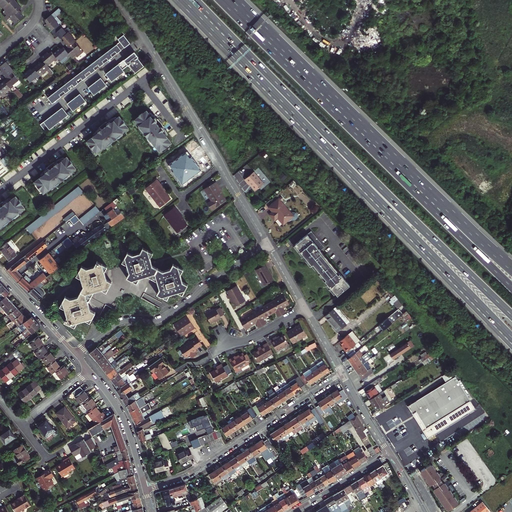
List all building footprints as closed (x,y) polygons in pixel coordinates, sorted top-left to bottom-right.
[(5,16),(13,26),(24,16),(19,9),(21,7),(19,6),(14,0),(0,0),(0,3),(0,4),(2,6),(4,5),(6,8),(4,10),(8,14),(5,16)] [(54,14),(47,20),(48,21),(49,22),(47,24),(52,30),(60,24),(64,21),(59,16),(64,11),(61,8),(54,14)] [(60,24),(52,30),(58,36),(59,35),(60,37),(61,38),(63,37),(63,36),(64,35),(69,31),(67,28),(65,29),(60,24)] [(120,42),(48,98),(52,104),(131,43),(124,35),(125,34),(123,30),(115,36),(120,42)] [(73,33),(70,30),(69,31),(64,35),(63,36),(63,37),(64,39),(65,40),(64,41),(69,47),(76,42),(77,41),(72,35),(73,33)] [(70,49),(67,51),(71,56),(78,64),(79,62),(74,56),(75,55),(77,57),(83,52),(76,42),(69,47),(70,49)] [(60,48),(54,53),(59,59),(62,63),(71,56),(67,51),(64,48),(61,50),(60,48)] [(55,63),(59,59),(54,53),(52,51),(51,53),(49,54),(48,53),(41,58),(45,62),(48,66),(54,61),(55,63)] [(135,51),(118,64),(122,69),(128,65),(134,73),(144,65),(138,57),(139,57),(135,51)] [(2,71),(6,77),(12,72),(14,70),(8,64),(10,62),(8,60),(0,66),(2,68),(3,69),(2,71)] [(41,63),(35,68),(41,76),(47,71),(50,75),(53,72),(48,66),(45,62),(44,63),(42,64),(41,63)] [(118,64),(106,74),(112,81),(124,72),(122,69),(118,64)] [(41,76),(35,68),(33,69),(32,71),(30,68),(24,74),(30,82),(37,77),(38,78),(41,76)] [(7,80),(5,81),(11,88),(14,86),(14,87),(15,86),(17,86),(20,83),(20,81),(12,72),(6,77),(8,79),(7,80)] [(101,78),(88,88),(94,95),(107,85),(101,78)] [(0,93),(1,95),(4,99),(7,96),(5,95),(12,89),(5,81),(5,80),(0,84),(0,93)] [(19,98),(23,95),(17,88),(14,91),(19,98)] [(80,94),(67,104),(73,111),(86,102),(80,94)] [(62,108),(40,124),(45,131),(48,129),(49,130),(68,115),(62,108)] [(157,121),(148,109),(136,118),(140,124),(146,131),(152,139),(160,151),(173,142),(167,134),(168,133),(165,129),(164,130),(160,125),(161,124),(158,120),(157,121)] [(96,150),(129,124),(119,112),(111,118),(110,118),(107,120),(107,121),(102,126),(101,125),(98,128),(99,129),(87,138),(96,150)] [(76,155),(86,167),(91,162),(82,150),(76,155)] [(44,192),(77,166),(67,154),(59,160),(58,159),(55,162),(55,163),(50,167),(50,166),(46,169),(47,170),(35,179),(44,192)] [(0,176),(9,169),(0,156),(0,176)] [(254,172),(244,180),(250,186),(254,191),(264,183),(254,172)] [(161,184),(157,179),(145,188),(160,207),(170,199),(163,190),(164,189),(161,184)] [(211,208),(224,200),(219,191),(221,190),(216,181),(204,189),(211,200),(207,203),(211,208)] [(78,185),(26,228),(30,233),(79,194),(80,195),(84,192),(78,185)] [(0,226),(26,206),(16,194),(8,200),(7,199),(4,202),(5,203),(0,207),(0,226)] [(279,199),(279,198),(268,207),(273,213),(270,215),(275,221),(276,220),(278,219),(283,225),(287,222),(289,221),(291,221),(292,221),(294,221),(295,221),(296,220),(296,219),(297,218),(297,217),(297,216),(297,215),(296,214),(295,213),(294,213),(293,213),(292,213),(291,213),(281,201),(284,199),(282,197),(279,199)] [(117,206),(113,201),(104,208),(107,212),(112,219),(108,222),(111,226),(124,217),(121,212),(117,215),(113,209),(117,206)] [(85,223),(100,211),(95,206),(81,217),(78,220),(82,225),(85,223)] [(163,215),(177,233),(186,226),(177,215),(178,214),(173,207),(163,215)] [(72,216),(74,214),(72,211),(62,218),(65,222),(69,219),(69,218),(72,216)] [(112,219),(107,212),(103,215),(108,222),(112,219)] [(69,219),(72,224),(78,219),(74,214),(72,216),(69,218),(69,219)] [(79,251),(95,238),(111,226),(108,222),(104,225),(103,224),(96,227),(95,227),(92,230),(88,234),(84,237),(80,239),(80,240),(74,245),(79,251)] [(313,229),(296,243),(304,254),(306,253),(308,255),(307,256),(312,263),(314,262),(327,278),(330,281),(328,283),(336,292),(338,291),(340,293),(351,283),(322,248),(326,245),(313,229)] [(67,237),(61,242),(67,249),(73,244),(67,237)] [(11,275),(15,271),(47,246),(42,240),(16,262),(6,270),(11,275)] [(5,257),(14,250),(13,248),(8,242),(0,248),(0,249),(2,253),(5,257)] [(180,275),(183,269),(172,264),(170,268),(163,271),(152,265),(149,257),(152,252),(142,248),(139,252),(132,254),(126,252),(121,262),(126,264),(128,272),(126,277),(137,283),(140,278),(146,275),(157,281),(159,289),(156,294),(167,300),(169,294),(178,292),(182,294),(187,284),(182,282),(180,275)] [(14,250),(5,257),(7,259),(9,261),(13,258),(17,254),(14,250)] [(56,269),(62,264),(60,261),(57,258),(54,261),(48,253),(39,259),(45,266),(51,273),(56,269)] [(86,268),(80,265),(75,276),(80,279),(82,285),(76,296),(69,299),(64,296),(58,307),(64,310),(66,316),(63,321),(73,327),(76,322),(83,320),(89,323),(94,312),(89,310),(87,302),(92,291),(100,289),(105,292),(110,282),(106,279),(103,271),(106,266),(96,261),(93,266),(86,268)] [(266,267),(264,263),(254,269),(263,284),(272,279),(269,273),(266,267)] [(53,275),(57,271),(56,269),(51,273),(47,277),(28,292),(33,296),(37,300),(47,290),(43,285),(53,276),(53,275)] [(15,271),(11,275),(15,279),(19,275),(15,271)] [(22,278),(19,275),(15,279),(18,282),(28,292),(47,277),(42,272),(41,273),(41,275),(32,282),(25,276),(22,278)] [(245,301),(235,285),(225,291),(227,295),(226,295),(230,302),(231,302),(233,304),(235,307),(245,301)] [(0,300),(6,296),(10,293),(6,289),(0,293),(0,295),(0,300)] [(286,295),(275,301),(283,314),(286,312),(285,310),(284,308),(291,304),(286,295)] [(395,295),(389,299),(397,308),(402,304),(395,295)] [(8,303),(11,301),(9,299),(6,296),(0,300),(0,308),(2,307),(2,308),(8,303)] [(16,307),(11,301),(8,303),(2,308),(5,311),(8,314),(11,312),(16,307)] [(278,314),(279,316),(283,314),(275,301),(264,307),(270,316),(277,312),(278,314)] [(8,314),(12,320),(13,320),(16,318),(22,313),(19,309),(16,307),(11,312),(8,314)] [(264,319),(270,316),(264,307),(255,312),(262,325),(265,324),(266,323),(265,321),(264,319)] [(217,309),(206,315),(211,324),(217,321),(222,318),(221,317),(225,315),(221,308),(217,309)] [(348,326),(336,310),(328,316),(326,318),(332,325),(331,326),(333,329),(338,335),(348,326)] [(256,323),(259,327),(260,326),(262,325),(255,312),(245,318),(247,321),(242,324),(246,331),(252,328),(251,326),(256,323)] [(410,321),(413,319),(412,318),(408,312),(404,316),(409,322),(410,321)] [(16,327),(17,326),(27,319),(24,316),(22,313),(16,318),(13,320),(12,320),(16,327)] [(397,313),(380,327),(384,332),(401,318),(397,313)] [(23,332),(36,321),(34,319),(31,316),(27,319),(17,326),(16,327),(18,330),(19,329),(23,332)] [(194,327),(186,316),(174,324),(182,335),(191,329),(193,328),(194,327)] [(21,333),(26,339),(27,338),(28,337),(35,331),(40,326),(38,323),(36,321),(23,332),(21,333)] [(286,332),(293,343),(302,338),(301,337),(306,334),(300,323),(297,325),(295,326),(295,327),(286,332)] [(118,339),(124,334),(121,330),(115,335),(118,339)] [(43,344),(45,343),(42,340),(40,338),(35,331),(28,337),(27,338),(37,349),(43,344)] [(352,333),(348,337),(352,342),(356,347),(360,343),(352,333)] [(273,338),(270,340),(277,351),(289,344),(282,334),(276,338),(275,337),(273,338)] [(389,335),(378,344),(382,350),(393,340),(389,335)] [(202,344),(197,337),(180,349),(185,357),(189,355),(191,358),(195,355),(193,352),(197,350),(196,349),(199,347),(202,344)] [(346,353),(347,355),(355,348),(356,347),(352,342),(348,337),(340,344),(346,351),(345,352),(346,353)] [(315,341),(304,346),(306,350),(317,344),(315,341)] [(410,341),(389,355),(393,360),(414,346),(410,341)] [(258,362),(273,354),(267,343),(264,345),(264,346),(258,349),(253,353),(258,362)] [(43,357),(49,352),(46,348),(43,344),(37,349),(36,350),(42,358),(43,357)] [(103,345),(99,348),(97,347),(89,353),(93,357),(101,351),(104,349),(105,348),(103,345)] [(101,351),(93,357),(96,361),(104,355),(108,353),(106,351),(111,347),(110,345),(107,347),(105,348),(104,349),(101,351)] [(348,358),(350,360),(359,353),(355,348),(347,355),(346,356),(348,358)] [(12,353),(17,359),(19,358),(22,355),(18,349),(12,353)] [(96,361),(100,365),(108,360),(111,357),(118,352),(117,349),(114,352),(113,351),(112,349),(110,351),(108,353),(104,355),(96,361)] [(432,362),(441,356),(436,350),(426,357),(427,358),(428,357),(429,359),(430,358),(432,362)] [(49,364),(56,359),(56,358),(54,354),(51,351),(49,352),(43,357),(49,364)] [(350,364),(352,367),(363,358),(364,357),(367,354),(365,352),(361,355),(360,354),(361,353),(360,352),(359,353),(350,360),(348,362),(350,364)] [(233,358),(229,360),(236,372),(241,369),(240,368),(249,363),(243,353),(239,356),(239,357),(237,358),(236,357),(233,358)] [(111,357),(108,360),(100,365),(102,368),(103,370),(115,362),(111,357)] [(105,372),(107,374),(118,366),(128,359),(126,357),(117,364),(115,361),(115,362),(103,370),(105,372)] [(26,366),(19,358),(17,359),(13,363),(12,362),(0,370),(0,373),(3,377),(9,385),(14,381),(11,378),(26,366)] [(165,363),(161,358),(150,366),(154,372),(155,371),(161,378),(170,371),(167,368),(164,364),(165,363)] [(363,358),(352,367),(354,369),(356,372),(368,363),(367,361),(366,362),(363,358)] [(372,369),(377,365),(375,362),(376,361),(374,358),(368,363),(356,372),(358,376),(360,378),(372,369)] [(47,366),(53,373),(62,366),(59,362),(56,359),(49,364),(47,366)] [(323,361),(316,365),(323,376),(326,373),(330,371),(323,361)] [(118,366),(107,374),(109,377),(111,379),(118,374),(120,373),(121,375),(122,375),(128,370),(133,367),(131,363),(122,370),(118,366)] [(215,369),(210,372),(216,382),(228,375),(227,374),(231,372),(227,364),(223,366),(221,363),(215,367),(216,367),(215,368),(214,368),(215,369)] [(62,366),(53,373),(57,379),(58,379),(60,379),(61,379),(62,378),(71,371),(68,368),(65,364),(62,366)] [(309,369),(316,380),(319,378),(323,376),(316,365),(309,369)] [(380,369),(377,365),(372,369),(360,378),(362,381),(380,369)] [(313,382),(316,380),(309,369),(303,374),(303,375),(300,376),(305,384),(308,382),(309,384),(313,382)] [(444,374),(448,381),(453,378),(449,371),(444,374)] [(118,374),(111,379),(114,384),(122,378),(126,375),(128,374),(129,376),(130,376),(132,374),(130,372),(122,377),(121,375),(120,373),(118,374)] [(129,383),(136,378),(135,377),(132,379),(130,376),(129,376),(128,374),(126,375),(122,378),(114,384),(118,389),(126,383),(126,384),(128,383),(129,383)] [(304,385),(298,376),(288,383),(295,394),(298,392),(302,390),(300,388),(304,385)] [(441,386),(408,406),(414,415),(417,413),(426,428),(441,419),(470,401),(467,396),(455,377),(453,378),(448,381),(441,386)] [(42,388),(36,380),(19,393),(22,398),(26,402),(39,392),(38,391),(42,388)] [(121,397),(126,393),(132,389),(129,383),(128,383),(126,384),(118,389),(116,390),(118,394),(121,397)] [(224,390),(225,391),(227,393),(233,390),(236,394),(239,392),(234,383),(224,390)] [(295,394),(288,383),(282,387),(289,398),(292,396),(295,394)] [(364,390),(366,394),(372,389),(374,387),(377,386),(375,383),(364,390)] [(81,404),(83,403),(89,397),(80,386),(72,393),(81,404)] [(285,400),(289,398),(282,387),(275,392),(277,395),(282,402),(285,400)] [(365,394),(367,396),(376,390),(374,387),(372,389),(366,394),(365,394)] [(331,395),(336,402),(337,404),(348,397),(343,389),(339,392),(338,390),(334,393),(331,395)] [(376,390),(367,396),(368,399),(370,401),(379,395),(376,390)] [(373,407),(376,412),(393,402),(386,391),(379,395),(370,401),(373,407)] [(125,403),(126,406),(136,400),(141,396),(138,392),(129,397),(123,401),(125,403)] [(282,402),(277,395),(276,396),(273,392),(268,395),(271,399),(270,399),(275,407),(278,404),(282,402)] [(330,407),(336,402),(331,395),(328,397),(325,399),(330,407)] [(83,403),(89,410),(95,405),(97,404),(94,400),(91,396),(89,397),(83,403)] [(136,400),(126,406),(128,409),(130,414),(140,408),(143,406),(146,405),(147,405),(142,397),(137,401),(136,400)] [(272,409),(275,407),(270,399),(264,403),(268,411),(272,409)] [(324,411),(330,407),(325,399),(322,402),(318,404),(320,406),(317,408),(321,415),(325,413),(324,411)] [(268,411),(264,403),(262,401),(252,407),(257,415),(260,413),(262,415),(265,413),(268,411)] [(147,405),(146,405),(143,406),(140,408),(130,414),(131,416),(132,418),(143,413),(146,411),(151,408),(149,404),(148,404),(147,405)] [(95,405),(87,411),(90,415),(88,417),(91,421),(94,419),(97,423),(108,417),(104,412),(102,413),(99,409),(95,405)] [(76,421),(64,407),(60,410),(57,412),(68,427),(76,421)] [(314,416),(316,420),(320,417),(314,408),(311,411),(309,409),(306,411),(303,413),(308,420),(314,416)] [(251,409),(241,415),(246,423),(251,420),(255,417),(251,409)] [(144,431),(151,428),(150,426),(154,424),(153,422),(164,416),(161,410),(151,416),(149,417),(146,418),(140,421),(143,427),(144,431)] [(146,418),(149,417),(146,411),(143,413),(132,418),(134,421),(135,424),(140,421),(146,418)] [(122,449),(126,447),(115,413),(108,417),(97,423),(88,428),(93,436),(111,425),(118,445),(113,447),(115,452),(116,451),(120,450),(122,449)] [(296,417),(301,425),(308,420),(303,413),(299,415),(296,417)] [(417,413),(414,415),(423,431),(426,428),(417,413)] [(188,421),(191,427),(195,426),(197,431),(205,428),(206,428),(212,426),(208,415),(204,416),(204,415),(188,421)] [(246,423),(241,415),(235,419),(240,427),(243,425),(246,423)] [(290,421),(295,429),(301,425),(296,417),(293,419),(290,421)] [(352,428),(361,442),(365,439),(363,436),(365,435),(367,434),(366,431),(365,432),(356,418),(350,422),(349,423),(350,424),(352,428)] [(55,428),(47,419),(43,422),(39,425),(46,435),(55,428)] [(235,419),(228,424),(233,431),(236,429),(240,427),(235,419)] [(143,427),(140,421),(135,424),(136,427),(138,430),(143,427)] [(288,433),(295,429),(290,421),(286,424),(283,426),(288,433)] [(233,431),(228,424),(221,428),(226,436),(230,434),(233,431)] [(352,428),(350,424),(339,431),(342,434),(342,435),(352,428)] [(206,428),(208,434),(212,433),(214,432),(212,426),(206,428)] [(281,437),(288,433),(283,426),(280,428),(277,430),(281,437)] [(140,441),(154,435),(152,429),(151,429),(151,428),(144,431),(143,427),(138,430),(137,431),(139,436),(140,441)] [(14,432),(11,428),(1,435),(7,443),(16,436),(14,432)] [(271,436),(268,438),(274,446),(283,440),(281,437),(277,430),(273,432),(270,434),(271,436)] [(166,450),(172,448),(165,432),(161,433),(158,434),(166,450)] [(314,445),(321,440),(318,436),(312,441),(313,442),(314,445)] [(84,439),(72,447),(69,448),(74,457),(80,453),(82,458),(91,452),(90,450),(97,446),(93,437),(85,441),(84,439)] [(258,442),(254,444),(259,452),(261,454),(265,461),(276,454),(266,439),(262,441),(261,440),(258,442)] [(310,452),(316,447),(314,445),(313,442),(306,447),(310,452)] [(248,448),(253,456),(259,452),(254,444),(251,446),(248,448)] [(27,451),(23,445),(15,450),(20,458),(18,459),(21,463),(31,457),(27,451)] [(120,450),(116,451),(118,457),(115,459),(116,460),(105,466),(106,470),(112,466),(116,464),(117,463),(119,462),(121,461),(122,460),(129,458),(128,452),(126,447),(122,449),(120,450)] [(306,447),(300,451),(302,454),(303,456),(305,455),(310,452),(306,447)] [(245,450),(242,452),(247,460),(253,456),(248,448),(245,450)] [(298,448),(292,453),(295,458),(302,454),(300,451),(298,448)] [(371,448),(366,451),(371,459),(374,458),(376,456),(373,451),(371,448)] [(355,456),(361,465),(364,464),(367,461),(360,449),(359,449),(353,453),(355,456)] [(186,452),(185,450),(176,455),(180,464),(185,461),(189,459),(190,460),(194,458),(190,450),(186,452)] [(235,457),(240,464),(247,460),(242,452),(239,454),(235,457)] [(286,461),(284,462),(286,465),(295,458),(292,453),(284,458),(286,461)] [(349,462),(353,470),(357,467),(361,465),(355,456),(353,453),(346,458),(349,462)] [(69,471),(75,467),(68,456),(64,459),(64,460),(64,461),(68,469),(62,473),(64,476),(70,472),(69,471)] [(229,461),(234,468),(240,464),(235,457),(232,459),(229,461)] [(113,468),(115,473),(122,468),(131,466),(130,461),(129,458),(122,460),(121,461),(119,462),(117,463),(116,464),(112,466),(113,468)] [(346,458),(340,462),(341,464),(347,474),(350,472),(353,470),(349,462),(346,458)] [(163,460),(152,462),(155,473),(160,471),(165,470),(166,471),(170,469),(168,461),(164,462),(163,460)] [(68,469),(64,461),(60,463),(57,465),(62,473),(68,469)] [(226,463),(223,465),(228,473),(234,468),(229,461),(226,463)] [(340,462),(329,468),(331,471),(336,480),(342,477),(347,474),(341,464),(340,462)] [(381,466),(377,468),(384,479),(387,478),(385,474),(389,472),(384,464),(381,466)] [(448,477),(446,475),(444,477),(443,476),(441,473),(440,473),(438,473),(437,471),(435,471),(435,469),(432,465),(430,464),(421,471),(421,473),(424,477),(425,478),(425,480),(428,484),(430,485),(433,489),(433,491),(436,495),(438,496),(438,498),(441,503),(443,503),(443,505),(446,509),(448,510),(457,504),(458,502),(454,497),(453,496),(452,494),(450,490),(448,490),(448,488),(447,486),(448,484),(448,483),(445,479),(448,477)] [(216,469),(221,477),(228,473),(223,465),(219,467),(216,469)] [(120,478),(133,474),(132,469),(131,466),(122,468),(115,473),(116,475),(115,476),(117,480),(120,479),(120,478)] [(323,474),(330,484),(334,482),(336,480),(331,471),(329,468),(328,466),(321,470),(322,472),(323,474)] [(54,476),(49,468),(42,473),(42,474),(35,478),(37,481),(38,483),(40,482),(46,490),(54,485),(50,478),(54,476)] [(315,468),(313,469),(314,470),(318,476),(325,487),(327,486),(330,484),(323,474),(322,472),(320,473),(317,468),(316,469),(315,468)] [(384,479),(377,468),(374,470),(371,472),(378,483),(384,479)] [(221,477),(216,469),(213,472),(210,474),(215,482),(221,478),(221,477)] [(314,470),(309,473),(311,478),(319,491),(322,489),(325,487),(318,476),(314,470)] [(378,483),(371,472),(368,474),(364,476),(371,487),(378,483)] [(124,491),(137,487),(135,480),(134,473),(133,474),(120,478),(120,479),(121,481),(121,482),(122,485),(124,491)] [(265,473),(259,477),(262,482),(268,478),(265,473)] [(308,478),(305,480),(314,494),(317,492),(319,491),(311,478),(309,473),(306,475),(308,478)] [(371,487),(364,476),(361,478),(358,480),(365,492),(372,488),(371,487)] [(296,485),(305,499),(309,497),(314,494),(305,480),(296,485)] [(365,492),(358,480),(355,482),(351,484),(355,490),(359,496),(365,492)] [(114,488),(116,494),(118,493),(123,491),(124,491),(122,485),(121,482),(121,481),(116,482),(117,485),(114,486),(114,488)] [(111,496),(116,494),(114,488),(114,486),(113,485),(112,486),(111,484),(106,487),(99,493),(103,499),(111,496)] [(188,489),(186,484),(185,484),(163,491),(166,498),(168,505),(173,504),(176,503),(175,499),(174,500),(174,497),(173,494),(188,490),(188,489)] [(352,511),(357,509),(354,505),(348,495),(352,493),(355,490),(351,484),(345,488),(339,492),(345,503),(346,504),(350,510),(350,511),(352,511)] [(95,493),(97,492),(98,492),(95,487),(89,491),(92,495),(95,493)] [(287,488),(284,489),(286,493),(294,506),(297,504),(299,503),(291,490),(289,491),(287,488)] [(129,503),(131,510),(142,506),(142,504),(140,498),(139,492),(138,489),(124,494),(108,499),(102,501),(102,502),(99,504),(103,509),(105,507),(104,506),(116,502),(118,508),(121,506),(121,504),(122,503),(123,506),(123,505),(129,503)] [(284,496),(282,497),(284,500),(289,509),(292,507),(294,506),(286,493),(284,489),(283,489),(281,490),(284,495),(284,496)] [(89,491),(76,498),(78,502),(82,503),(85,507),(90,504),(87,498),(92,495),(89,491)] [(29,502),(23,492),(18,495),(18,496),(17,497),(17,498),(16,499),(15,498),(12,500),(10,501),(15,511),(29,502)] [(347,511),(350,511),(350,510),(346,504),(345,503),(339,492),(332,496),(325,501),(327,504),(331,511),(347,511)] [(348,495),(354,505),(358,502),(352,493),(348,495)] [(277,494),(274,496),(275,498),(279,504),(284,511),(287,510),(289,509),(284,500),(282,497),(281,496),(279,497),(277,494)] [(219,511),(228,506),(221,496),(216,500),(206,507),(209,511),(219,511)] [(274,501),(271,503),(273,507),(276,511),(283,511),(284,511),(279,504),(275,498),(274,496),(272,497),(274,501)] [(198,498),(192,500),(190,501),(191,505),(193,504),(195,508),(196,511),(202,509),(198,498)] [(491,511),(484,503),(471,511),(491,511)]
